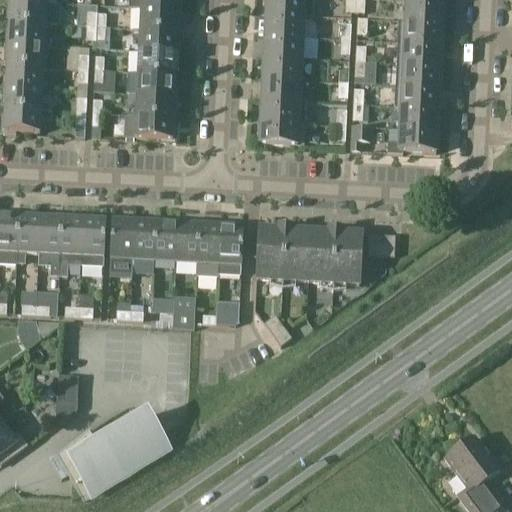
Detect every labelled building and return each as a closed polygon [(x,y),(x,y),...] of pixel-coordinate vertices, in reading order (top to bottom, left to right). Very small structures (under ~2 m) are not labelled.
[(48,2),(25,0),(1,0),(1,10),(5,10),(5,20),(46,23),(48,2)] [(129,2),(128,11),(142,12),(182,14),(183,14),(182,13),(182,9),(181,3),(179,3),(178,0),(132,0),(132,2),(129,2)] [(266,0),(266,18),(302,20),(312,20),(313,0),(266,0)] [(345,0),(344,15),(354,16),(354,1),(345,0)] [(364,1),(354,1),(354,16),(363,16),(364,1)] [(406,3),(405,25),(441,27),(442,5),(406,3)] [(142,12),(140,33),(177,35),(178,25),(180,25),(181,20),(182,15),(182,14),(142,12)] [(96,17),(94,17),(86,17),(86,30),(95,31),(96,17)] [(104,17),(96,17),(95,31),(103,31),(104,17)] [(302,20),(266,18),(264,40),(301,41),(302,20)] [(46,23),(5,20),(4,29),(0,29),(0,34),(0,41),(46,44),(46,23)] [(366,23),(357,22),(356,38),(365,38),(366,23)] [(397,24),(396,46),(440,48),(441,27),(405,25),(397,24)] [(349,44),(350,28),(340,28),(340,43),(349,44)] [(95,31),(86,30),(85,44),(95,44),(95,31)] [(71,31),(71,41),(85,42),(85,31),(71,31)] [(103,31),(95,31),(95,44),(103,45),(103,31)] [(177,35),(140,33),(139,55),(180,57),(180,52),(179,46),(177,46),(177,35)] [(301,41),(264,40),(263,61),(300,63),(301,41)] [(46,44),(0,41),(0,53),(3,53),(3,63),(45,66),(46,44)] [(349,44),(340,43),(339,58),(348,59),(349,44)] [(440,48),(396,46),(395,68),(439,70),(440,48)] [(354,65),(364,66),(365,51),(355,50),(354,65)] [(139,55),(138,76),(175,78),(176,68),(178,68),(179,63),(180,58),(180,57),(139,55)] [(78,59),(78,73),(87,74),(88,60),(78,59)] [(94,61),(93,74),(102,75),(103,62),(94,61)] [(300,63),(263,61),(262,82),(299,84),(300,63)] [(0,72),(0,84),(43,87),(45,66),(3,63),(2,72),(0,72)] [(364,66),(354,65),(353,81),(363,81),(364,66)] [(439,70),(395,68),(394,89),(438,91),(439,70)] [(105,71),(105,85),(125,85),(125,71),(105,71)] [(338,86),(347,87),(348,71),(338,71),(338,86)] [(78,73),(77,87),(86,87),(87,74),(78,73)] [(102,75),(93,74),(92,88),(101,88),(102,75)] [(130,89),(130,97),(178,100),(177,100),(177,95),(177,90),(174,89),(175,78),(138,76),(138,89),(130,89)] [(262,82),(261,104),(298,106),(299,84),(262,82)] [(43,87),(0,84),(0,96),(1,97),(0,106),(36,108),(35,114),(50,115),(50,105),(43,105),(43,87)] [(347,87),(338,86),(337,102),(346,102),(347,87)] [(438,91),(394,89),(393,111),(400,111),(437,113),(438,91)] [(352,109),(362,109),(362,94),(353,93),(352,109)] [(130,97),(129,105),(137,105),(136,119),(173,121),(173,111),(175,111),(177,106),(177,101),(178,101),(178,100),(130,97)] [(76,103),(75,116),(85,117),(86,103),(76,103)] [(92,104),(91,117),(100,118),(100,105),(92,104)] [(261,104),(260,126),(297,127),(304,128),(305,128),(306,106),(298,106),(261,104)] [(0,114),(0,131),(11,132),(11,129),(35,130),(35,122),(50,123),(50,115),(35,114),(36,108),(0,106),(0,114)] [(362,109),(352,109),(351,124),(361,124),(362,109)] [(437,113),(400,111),(399,133),(436,135),(437,113)] [(336,114),(336,129),(345,130),(346,114),(336,114)] [(85,117),(75,116),(75,130),(84,131),(85,117)] [(100,118),(91,117),(90,131),(99,131),(100,118)] [(136,119),(127,118),(126,142),(160,144),(159,146),(175,147),(175,138),(174,133),(172,133),(173,121),(136,119)] [(297,127),(260,126),(259,148),(303,150),(304,128),(297,127)] [(345,130),(336,129),(335,145),(344,145),(345,130)] [(351,130),(350,146),(362,147),(372,147),(372,131),(351,130)] [(387,146),(386,158),(402,159),(402,155),(435,157),(436,135),(399,133),(399,146),(387,146)] [(0,215),(0,267),(15,268),(16,256),(18,221),(8,220),(9,216),(0,215)] [(18,221),(16,256),(15,268),(25,268),(26,256),(38,257),(40,218),(28,217),(27,221),(18,221)] [(40,218),(38,257),(37,269),(50,270),(50,281),(58,281),(61,223),(51,222),(52,218),(40,218)] [(61,223),(58,281),(66,282),(67,271),(80,271),(81,259),(83,220),(71,219),(70,223),(61,223)] [(83,220),(81,259),(80,271),(102,273),(105,225),(95,225),(95,221),(83,220)] [(112,226),(110,262),(132,263),(134,223),(134,222),(134,223),(129,223),(124,224),(123,226),(112,226)] [(134,223),(132,263),(131,275),(153,276),(153,264),(155,228),(145,227),(145,225),(140,224),(135,223),(134,223)] [(167,229),(155,228),(153,264),(175,266),(177,225),(177,226),(172,226),(167,227),(167,229)] [(178,225),(177,225),(175,266),(196,267),(198,230),(188,230),(188,228),(183,226),(178,226),(178,225)] [(198,230),(196,267),(196,279),(218,280),(218,278),(218,268),(221,227),(220,227),(220,228),(215,228),(210,229),(210,231),(198,230)] [(221,227),(218,268),(218,278),(240,279),(243,232),(231,232),(231,230),(226,228),(221,228),(221,227)] [(279,230),(279,234),(259,233),(256,283),(282,284),(286,231),(279,230)] [(286,231),(282,284),(308,286),(311,236),(291,235),(291,231),(286,231)] [(311,236),(308,286),(333,287),(337,233),(329,233),(329,237),(311,236)] [(337,233),(333,287),(359,288),(362,238),(341,237),(341,233),(337,233)] [(368,239),(367,260),(394,261),(395,240),(368,239)] [(173,306),(172,333),(193,334),(194,296),(173,295),(173,306)] [(80,304),(79,312),(92,313),(92,305),(80,304)] [(150,325),(150,332),(172,333),(173,306),(151,305),(151,318),(159,319),(159,325),(150,325)] [(117,306),(116,315),(130,316),(130,308),(130,307),(117,306)] [(35,319),(35,310),(21,309),(21,319),(35,319)] [(49,311),(35,310),(35,319),(48,320),(49,311)] [(78,322),(78,312),(64,311),(64,321),(78,322)] [(79,312),(78,312),(78,322),(91,322),(92,313),(79,312)] [(130,316),(116,315),(116,324),(129,325),(130,316)] [(143,316),(130,316),(129,325),(142,326),(143,316)] [(201,319),(201,328),(215,328),(215,319),(205,320),(201,319)] [(215,319),(215,328),(229,329),(229,320),(215,319)] [(275,320),(264,328),(282,352),(293,345),(275,320)] [(36,327),(40,343),(61,328),(36,327)] [(57,379),(56,405),(60,405),(76,406),(77,380),(64,379),(57,379)] [(95,448),(90,439),(88,436),(90,435),(89,434),(55,459),(66,477),(60,482),(60,483),(67,479),(83,505),(167,454),(146,418),(95,448)] [(0,428),(0,469),(27,450),(16,435),(9,440),(0,428)] [(501,475),(475,441),(446,463),(468,493),(471,490),(475,495),(485,486),(501,475)] [(468,493),(458,500),(467,511),(504,511),(485,486),(475,495),(471,490),(468,493)]
